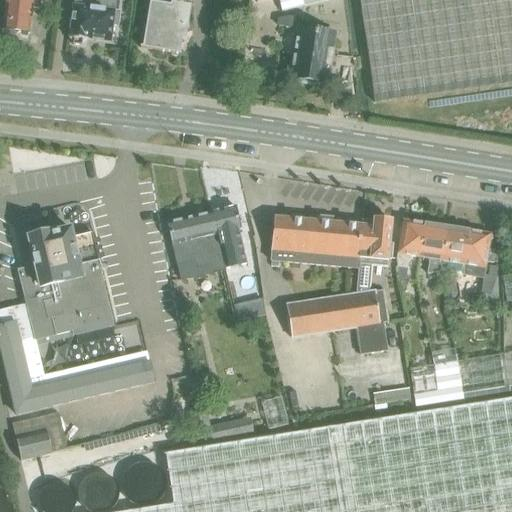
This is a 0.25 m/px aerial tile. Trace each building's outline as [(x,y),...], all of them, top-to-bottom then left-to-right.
[(6,0),(3,30),(4,30),(7,35),(16,36),(20,32),(29,33),(32,8),(39,9),(40,0),(6,0)] [(114,0),(99,0),(98,10),(73,6),(69,37),(72,46),(82,47),(88,40),(110,43),(112,26),(117,27),(120,10),(114,10),(114,0)] [(277,0),(281,13),(336,1),(335,0),(277,0)] [(511,0),(358,0),(374,103),(511,83),(511,0)] [(183,30),(187,9),(149,3),(141,49),(179,55),(182,39),(184,40),(186,31),(183,30)] [(287,29),(297,31),(299,31),(300,24),(301,20),(289,18),(287,29)] [(334,37),(315,34),(316,26),(300,24),(299,31),(297,31),(289,79),(293,79),(294,83),(302,84),(305,82),(312,83),(313,86),(321,88),(323,84),(326,85),(334,37)] [(223,265),(234,262),(229,244),(243,241),(235,208),(209,214),(222,265),(223,265)] [(209,214),(167,224),(180,281),(224,270),(223,265),(222,265),(209,214)] [(303,222),(273,219),(269,262),(301,265),(303,236),(302,235),(303,222)] [(357,271),(355,294),(286,305),(291,337),(356,327),(360,355),(387,351),(383,323),(387,322),(382,290),(369,292),(372,266),(386,267),(387,260),(389,260),(391,246),(387,245),(389,223),(387,223),(385,220),(378,219),(375,221),(373,221),(373,223),(361,222),(360,228),(361,228),(357,271)] [(361,228),(360,228),(303,222),(302,235),(303,236),(301,265),(357,271),(361,228)] [(425,226),(402,223),(396,261),(399,283),(406,282),(410,257),(420,258),(425,226)] [(420,258),(429,260),(427,275),(439,273),(446,230),(425,226),(420,258)] [(35,344),(113,327),(91,233),(72,238),(70,230),(45,236),(43,228),(26,232),(30,249),(21,251),(25,269),(18,271),(35,344)] [(446,230),(439,273),(461,276),(467,233),(446,230)] [(461,276),(483,280),(486,267),(486,265),(496,263),(494,253),(487,252),(489,236),(467,233),(461,276)] [(511,353),(409,370),(416,408),(511,392),(511,275),(502,277),(506,303),(511,302),(511,353)] [(483,295),(472,297),(473,306),(480,305),(484,304),(483,295)] [(484,304),(480,305),(482,313),(499,312),(498,296),(490,296),(484,295),(485,304),(484,304)] [(185,309),(178,311),(180,322),(188,321),(185,309)] [(0,341),(17,417),(155,387),(151,367),(31,394),(15,324),(0,327),(0,341)] [(410,400),(408,389),(371,394),(373,405),(410,400)] [(281,398),(261,403),(268,430),(287,426),(281,398)] [(174,504),(124,511),(511,511),(511,399),(166,454),(174,504)] [(188,414),(194,440),(212,436),(206,410),(188,414)] [(20,462),(66,451),(57,415),(11,426),(20,462)]
